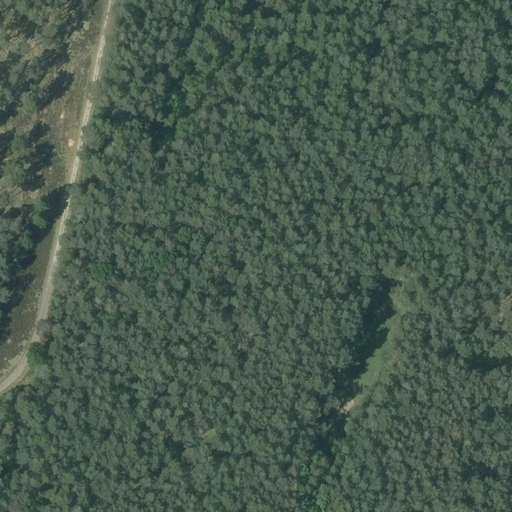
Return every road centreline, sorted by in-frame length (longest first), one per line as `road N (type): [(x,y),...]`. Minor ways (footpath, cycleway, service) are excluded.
road 1 (track): [(284,0),(247,160),(211,192),(208,210),(219,227),(277,245),(302,233),(322,208),(395,0)]
road 2 (track): [(110,0),(27,359),(0,388)]
road 3 (track): [(313,511),(346,450),(350,409),(379,369),(398,314)]
